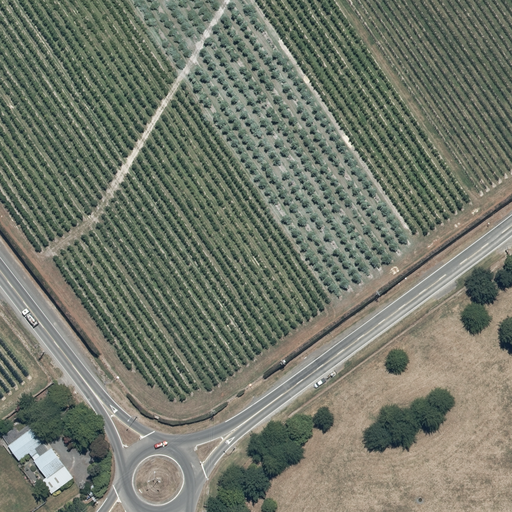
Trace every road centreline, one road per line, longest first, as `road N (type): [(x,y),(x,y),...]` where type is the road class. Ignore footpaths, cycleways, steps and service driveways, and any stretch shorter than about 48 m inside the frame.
road 1 (tertiary): [(235,429),(511,226)]
road 2 (secondary): [(98,398),(0,270)]
